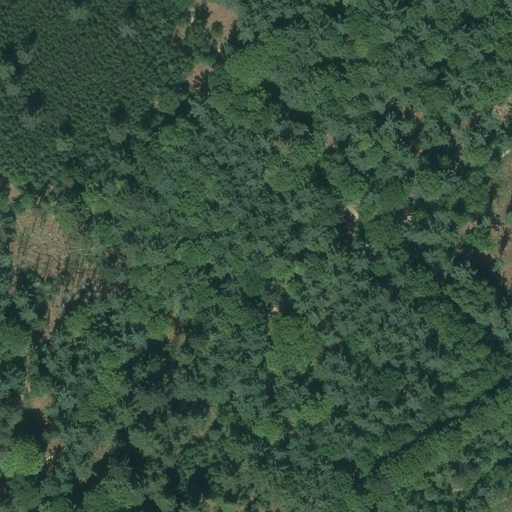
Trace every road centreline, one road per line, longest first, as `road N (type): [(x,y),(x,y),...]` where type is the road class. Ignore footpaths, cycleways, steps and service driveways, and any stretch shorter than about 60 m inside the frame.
road 1 (track): [(0,491),(373,239),(174,0)]
road 2 (track): [(373,239),(511,148)]
